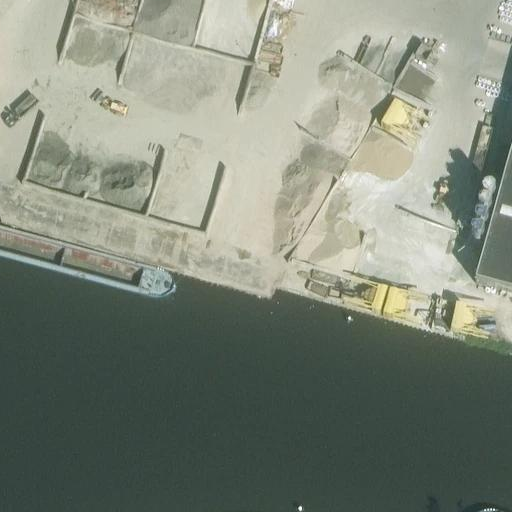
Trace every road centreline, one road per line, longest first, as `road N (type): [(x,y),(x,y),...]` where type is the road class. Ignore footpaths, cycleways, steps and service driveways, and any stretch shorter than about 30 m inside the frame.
road 1 (unknown): [(66,0),(41,51),(43,82),(111,116),(206,130),(255,127),(291,107),(325,38),(330,0)]
road 2 (unknown): [(478,46),(397,178)]
